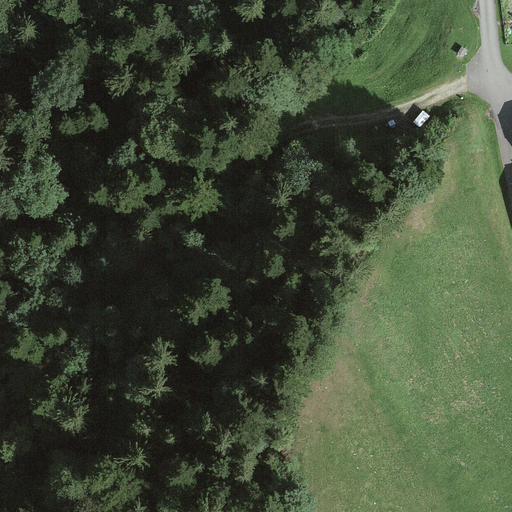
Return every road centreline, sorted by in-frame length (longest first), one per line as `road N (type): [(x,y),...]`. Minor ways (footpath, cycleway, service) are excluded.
road 1 (track): [(0,274),(51,288),(95,284),(182,229),(259,147),(285,132)]
road 2 (track): [(491,66),(389,113),(285,132)]
